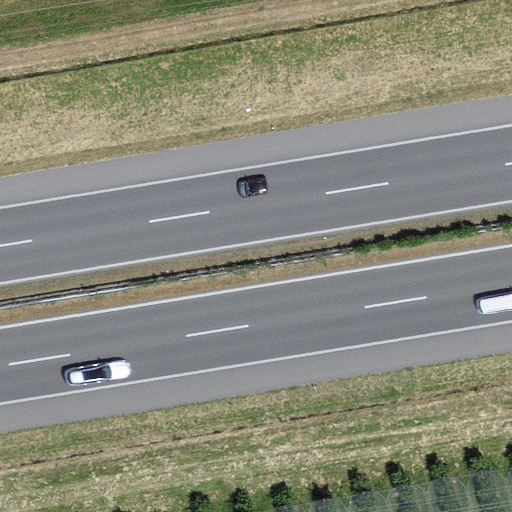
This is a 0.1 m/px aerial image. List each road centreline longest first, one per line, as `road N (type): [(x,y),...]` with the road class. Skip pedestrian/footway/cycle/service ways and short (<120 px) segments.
road 1 (motorway): [(0,366),(511,283)]
road 2 (motorway): [(511,164),(0,246)]
road 3 (track): [(432,0),(0,70)]
